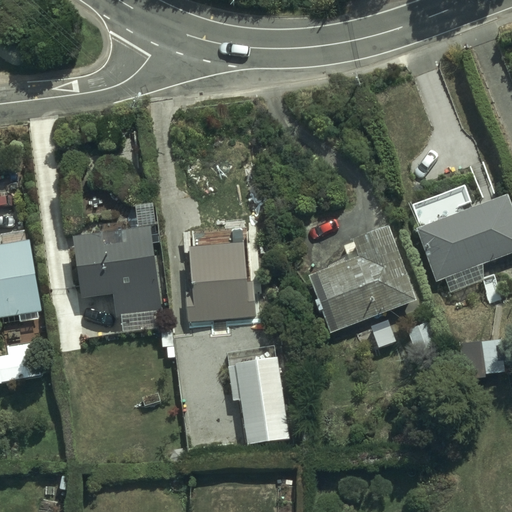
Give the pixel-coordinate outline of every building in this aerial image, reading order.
[(451,208),(415,221),(418,231),(414,233),(433,287),(445,283),(450,297),(485,285),(479,268),(511,256),(511,211),(508,199),(454,218),(451,208)] [(152,229),(74,239),(82,303),(114,299),(118,324),(164,318),(152,229)] [(310,281),(332,339),(418,308),(390,231),(355,243),(362,262),(310,281)] [(195,296),(187,296),(189,329),(258,325),(255,285),(251,286),(248,233),(195,236),(196,249),(192,250),(195,296)] [(0,252),(0,327),(19,325),(20,331),(39,328),(38,321),(42,320),(29,235),(1,239),(3,252),(0,252)] [(427,323),(406,333),(418,359),(439,350),(427,323)] [(506,345),(463,347),(465,386),(490,384),(489,379),(508,378),(506,345)] [(40,348),(11,352),(12,360),(0,361),(0,371),(2,389),(44,385),(40,348)] [(275,356),(229,363),(236,410),(244,409),(250,452),(294,445),(281,362),(276,363),(275,356)]
